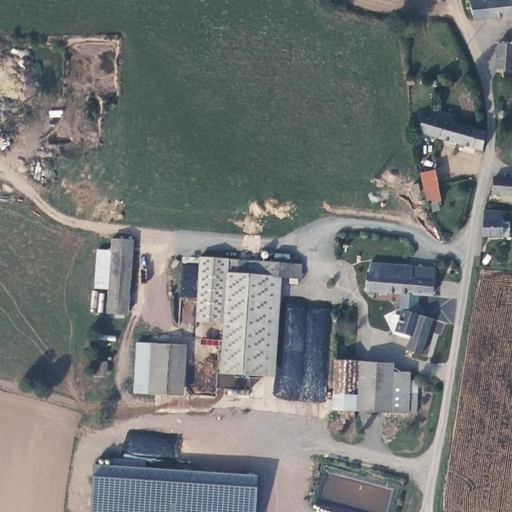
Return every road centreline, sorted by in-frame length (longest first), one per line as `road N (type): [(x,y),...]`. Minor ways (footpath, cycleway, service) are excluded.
road 1 (unclassified): [(457,0),(496,104),(425,511)]
road 2 (unknown): [(436,461),(411,471),(297,446),(278,421),(299,305),(313,280),(332,270),(380,294)]
road 3 (unknown): [(380,294),(378,333),(387,352),(453,368)]
